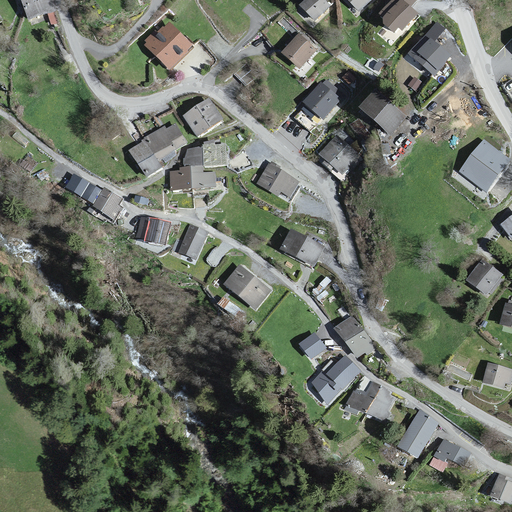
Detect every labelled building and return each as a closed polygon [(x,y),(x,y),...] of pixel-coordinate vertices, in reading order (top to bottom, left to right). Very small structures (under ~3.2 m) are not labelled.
[(54,11),(49,0),(23,0),(32,20),(54,11)] [(331,8),(323,0),(309,0),(302,7),(318,22),(331,8)] [(373,0),(348,0),(361,13),(373,0)] [(419,0),(418,0),(396,0),(382,17),(401,33),(405,28),(408,31),(422,16),(413,8),(419,0)] [(429,29),(439,38),(448,29),(438,20),(429,29)] [(196,48),(173,25),(168,30),(166,28),(161,34),(158,32),(147,44),(175,70),(196,48)] [(434,78),(454,57),(427,33),(408,54),(434,78)] [(318,53),(302,38),(288,53),(304,68),(318,53)] [(315,115),(326,123),(347,93),(325,77),(302,109),(313,117),(315,115)] [(409,117),(381,94),(368,110),(395,133),(409,117)] [(225,121),(212,102),(188,118),(200,137),(225,121)] [(190,145),(179,125),(169,131),(167,128),(146,140),(148,143),(136,150),(152,177),(167,169),(164,164),(183,153),(181,150),(190,145)] [(357,157),(338,140),(322,156),(344,176),(356,163),(354,161),(357,157)] [(459,172),(486,196),(511,167),(511,162),(487,140),(459,172)] [(227,142),(209,143),(209,149),(188,150),(189,166),(228,164),(227,142)] [(301,183),(272,166),(260,186),(282,198),(285,193),(292,198),(301,183)] [(206,175),(205,168),(173,172),(175,192),(219,187),(217,173),(206,175)] [(121,199),(104,188),(93,206),(114,220),(122,208),(117,205),(121,199)] [(177,224),(147,219),(144,237),(154,239),(153,243),(174,246),(177,224)] [(211,234),(192,227),(182,252),(202,259),(211,234)] [(326,250),(294,233),(285,250),(316,267),(326,250)] [(505,276),(485,261),(470,281),(490,296),(505,276)] [(273,292),(242,268),(230,284),(261,308),(273,292)] [(363,332),(350,318),(337,330),(350,343),(363,332)] [(311,361),(328,347),(315,332),(299,345),(311,361)] [(361,373),(346,359),(331,375),(347,389),(361,373)] [(511,381),(511,369),(491,365),(487,384),(507,388),(508,383),(511,384),(511,381)] [(390,390),(370,383),(369,385),(362,383),(358,393),(355,391),(349,405),(391,421),(394,413),(390,411),(395,397),(388,395),(390,390)] [(429,416),(420,412),(412,431),(431,439),(436,427),(433,425),(434,422),(427,419),(429,416)] [(486,429),(470,420),(460,437),(475,446),(486,429)] [(472,453),(446,441),(438,456),(450,462),(452,458),(466,465),(472,453)] [(511,478),(502,476),(495,498),(511,502),(511,482),(511,478)]
